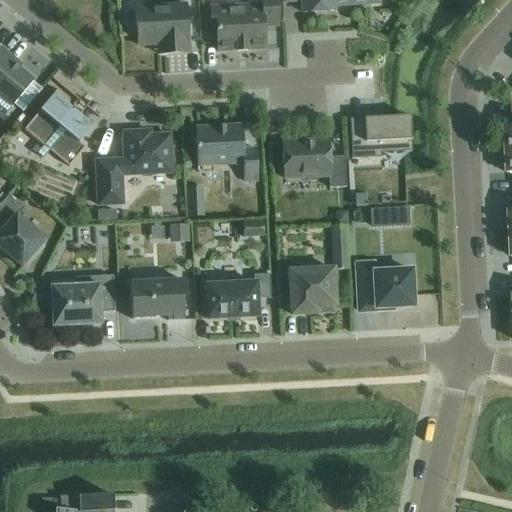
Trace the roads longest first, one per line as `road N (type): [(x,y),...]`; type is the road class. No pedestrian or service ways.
road 1 (residential): [(0,359),(23,373),(461,357)]
road 2 (residential): [(348,76),(130,87),(14,0)]
road 3 (residential): [(461,357),(469,317),(462,81),(471,57),(511,13)]
road 4 (residential): [(427,511),(461,357)]
